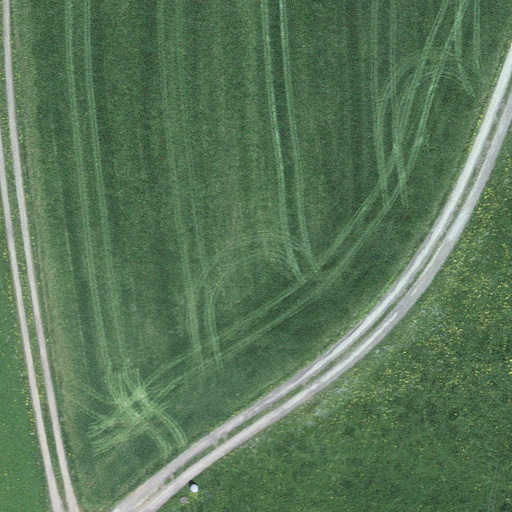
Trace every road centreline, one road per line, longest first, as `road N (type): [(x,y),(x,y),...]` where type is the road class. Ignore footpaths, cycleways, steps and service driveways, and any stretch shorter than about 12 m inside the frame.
road 1 (track): [(132,511),(370,330),(444,231),(511,70)]
road 2 (track): [(0,48),(31,332),(66,511)]
